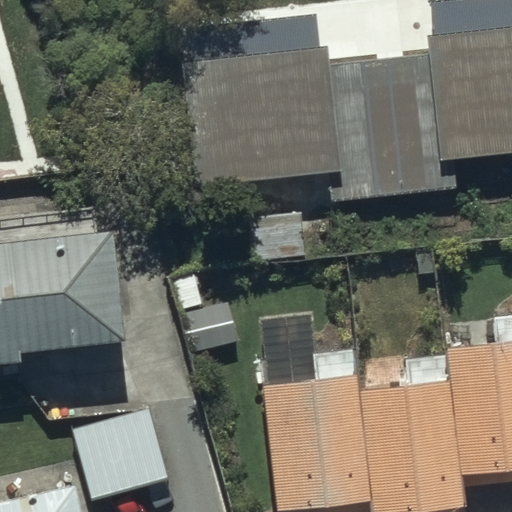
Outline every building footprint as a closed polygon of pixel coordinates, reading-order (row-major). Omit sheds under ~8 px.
[(427,64),(436,168),(452,166),(511,161),(511,33),(425,41),(427,64)] [(324,182),(338,180),(327,74),(324,51),(176,67),(190,196),(324,182)] [(324,182),(326,211),(455,198),(452,166),(436,168),(427,64),(327,74),(338,180),(324,182)] [(0,363),(21,361),(20,352),(127,339),(113,228),(0,241),(0,363)] [(511,339),(446,347),(460,474),(511,468),(511,339)] [(263,384),(278,510),(370,500),(356,374),(263,384)] [(448,379),(359,390),(373,511),(396,511),(463,504),(448,379)] [(72,432),(92,498),(168,475),(148,409),(72,432)] [(0,511),(82,511),(76,486),(0,502),(0,511)]
